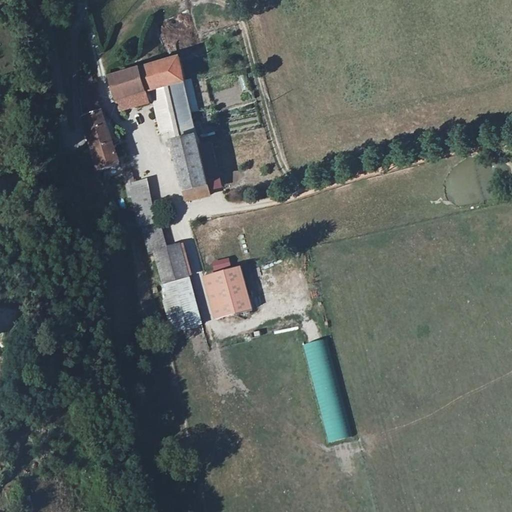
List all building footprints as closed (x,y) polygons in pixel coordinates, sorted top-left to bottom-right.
[(174,141),(198,136),(198,135),(203,134),(200,121),(193,122),(191,111),(198,110),(191,80),(186,81),(181,57),(110,76),(118,100),(119,99),(134,95),(136,106),(154,101),(162,134),(171,132),(174,141)] [(238,76),(243,91),(250,89),(246,74),(238,76)] [(94,80),(89,82),(80,84),(81,99),(85,119),(93,152),(113,145),(97,96),(99,95),(94,80)] [(122,110),(136,106),(134,95),(119,99),(122,110)] [(175,147),(185,191),(209,185),(209,187),(221,184),(212,144),(201,146),(198,136),(174,141),(169,142),(170,148),(175,147)] [(113,145),(93,152),(98,171),(121,164),(113,145)] [(124,176),(126,187),(128,186),(130,197),(132,197),(139,227),(156,224),(147,182),(134,185),(132,174),(124,176)] [(209,185),(185,191),(187,199),(211,194),(209,187),(209,185)] [(161,230),(144,235),(149,255),(166,250),(161,230)] [(180,248),(154,255),(162,284),(188,277),(180,248)] [(228,259),(214,263),(215,270),(230,266),(228,259)] [(245,266),(214,274),(226,318),(256,310),(245,266)] [(189,281),(167,286),(171,301),(193,296),(189,281)] [(331,338),(305,345),(330,441),(356,434),(331,338)]
